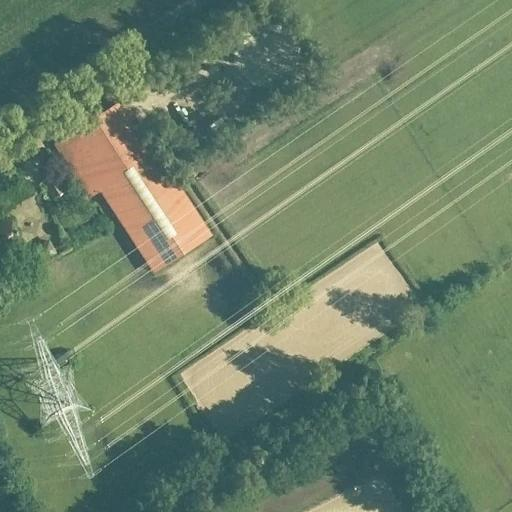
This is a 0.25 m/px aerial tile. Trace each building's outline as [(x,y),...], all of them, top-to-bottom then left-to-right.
[(152,273),(208,236),(120,102),(65,138),(80,162),(69,170),(88,198),(99,191),(152,273)] [(15,170),(0,180),(0,214),(31,194),(15,170)] [(53,175),(41,183),(51,200),(64,193),(53,175)] [(0,256),(18,248),(5,221),(0,223),(0,256)] [(46,242),(24,254),(30,266),(53,254),(46,242)]
